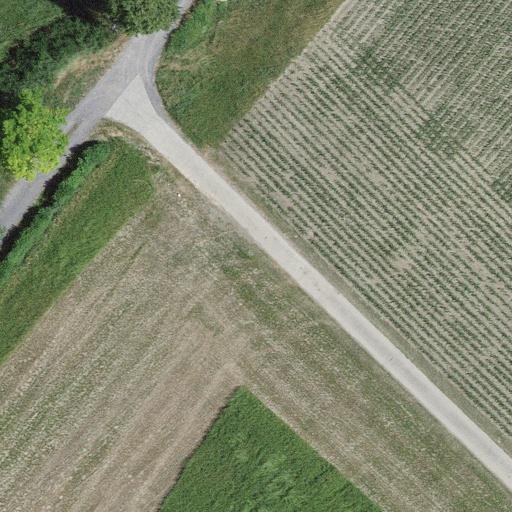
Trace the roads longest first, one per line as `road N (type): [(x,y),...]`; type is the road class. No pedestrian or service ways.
road 1 (track): [(109,88),(511,474)]
road 2 (track): [(183,0),(0,227)]
